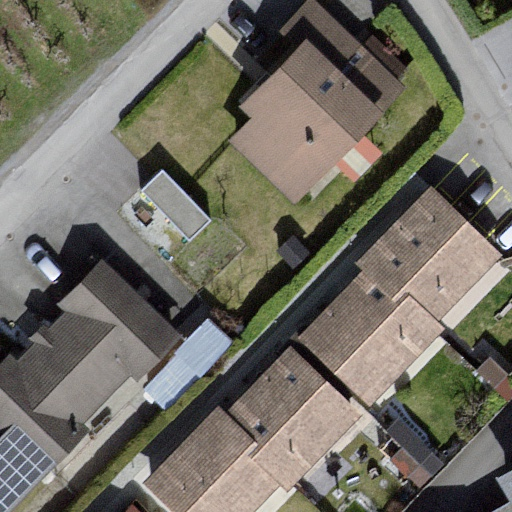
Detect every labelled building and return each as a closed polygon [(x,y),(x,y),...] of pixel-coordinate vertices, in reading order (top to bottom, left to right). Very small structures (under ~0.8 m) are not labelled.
[(363,104),(284,31),(220,100),(233,113),(213,134),(279,195),(363,104)] [(141,191),(199,231),(217,205),(159,165),(141,191)] [(201,402),(128,479),(162,511),(239,511),(267,483),(274,490),(428,329),(419,319),(482,253),(411,186),(335,265),(342,273),(210,411),(201,402)] [(173,333),(88,252),(41,302),(50,311),(0,362),(0,361),(0,505),(73,430),(66,422),(116,371),(127,381),(173,333)] [(511,511),(511,451),(477,473),(500,511),(511,511)]
